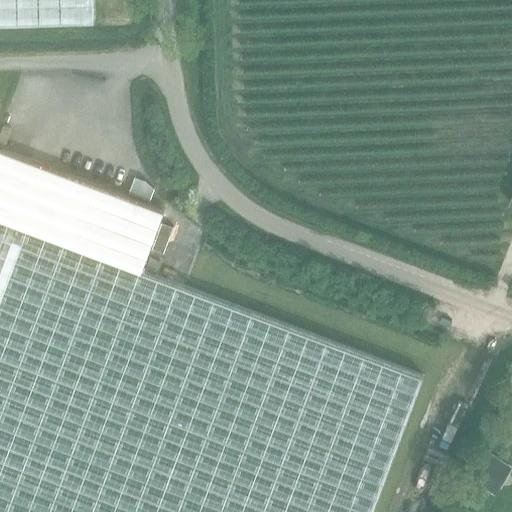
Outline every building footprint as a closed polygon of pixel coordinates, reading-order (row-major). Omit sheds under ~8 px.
[(0,0),(0,21),(92,18),(91,0),(0,0)] [(40,104),(61,111),(64,100),(43,93),(40,104)] [(0,511),(371,511),(422,374),(142,267),(164,209),(0,146),(0,511)] [(158,231),(168,234),(172,224),(162,221),(158,231)] [(459,376),(483,356),(477,349),(452,368),(459,376)] [(442,436),(458,442),(462,431),(447,425),(442,436)] [(491,456),(478,479),(499,491),(511,468),(491,456)]
